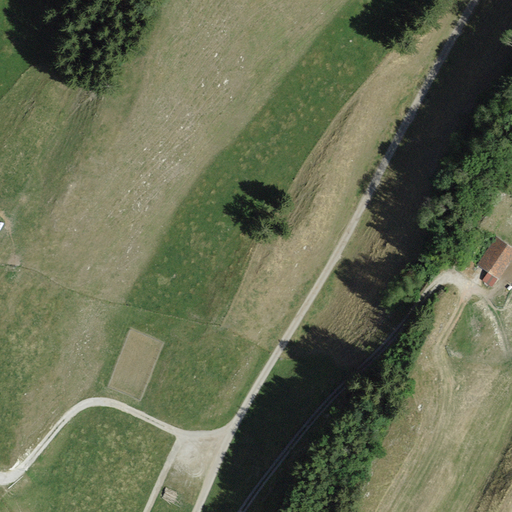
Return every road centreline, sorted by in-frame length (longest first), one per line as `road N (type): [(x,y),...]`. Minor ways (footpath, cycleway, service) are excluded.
road 1 (track): [(476,0),(335,261),(232,427),(197,511)]
road 2 (track): [(246,511),(335,384),(398,313),(436,278),(476,290)]
road 3 (track): [(0,477),(21,469),(90,402),(120,405),(182,434),(232,427)]
